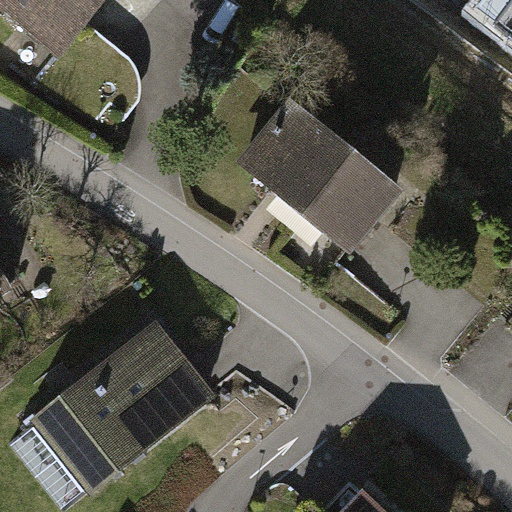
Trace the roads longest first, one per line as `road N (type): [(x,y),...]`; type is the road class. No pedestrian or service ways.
road 1 (residential): [(0,129),(113,195),(360,368)]
road 2 (residential): [(360,368),(511,491)]
road 3 (residential): [(231,511),(323,426),(360,368)]
